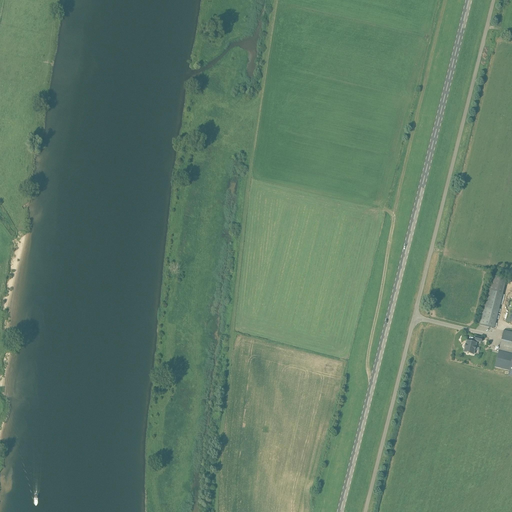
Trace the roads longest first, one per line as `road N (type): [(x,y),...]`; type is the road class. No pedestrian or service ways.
road 1 (unclassified): [(364,511),(493,0)]
road 2 (secondary): [(339,511),(467,0)]
road 3 (track): [(446,0),(392,219)]
road 4 (track): [(382,209),(392,219),(367,358),(371,383)]
